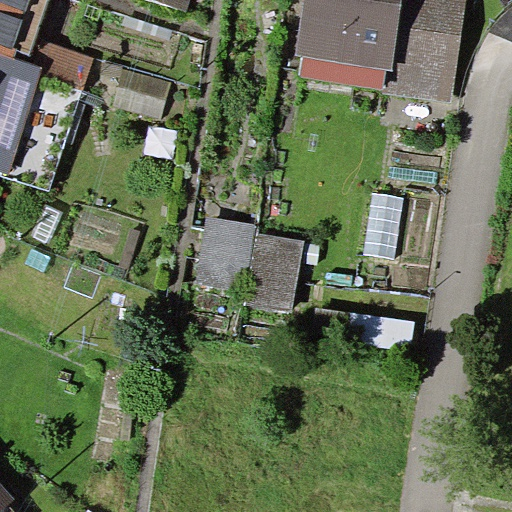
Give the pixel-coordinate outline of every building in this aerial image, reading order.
[(26,0),(0,0),(0,66),(5,68),(14,37),(26,0)] [(122,0),(173,15),(177,0),(122,0)] [(439,98),(452,0),(308,0),(297,81),(379,93),(379,90),(439,98)] [(14,37),(5,68),(0,66),(0,181),(43,195),(87,63),(37,47),(38,45),(14,37)] [(108,111),(156,124),(166,87),(119,74),(108,111)] [(359,258),(389,263),(399,204),(369,199),(359,258)] [(250,231),(207,224),(196,289),(239,295),(250,231)] [(243,307),(284,315),(296,250),(254,243),(243,307)] [(402,349),(404,333),(313,320),(311,335),(402,349)]
